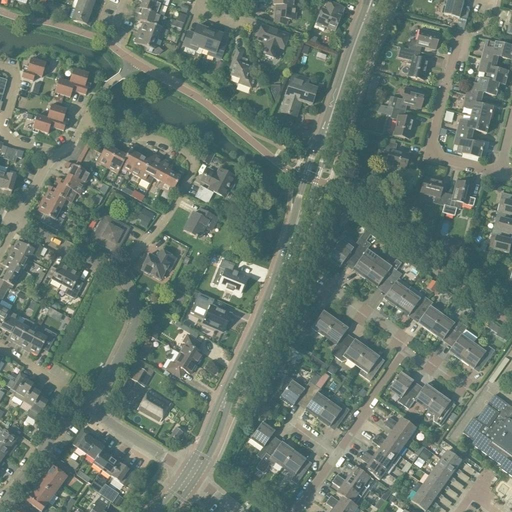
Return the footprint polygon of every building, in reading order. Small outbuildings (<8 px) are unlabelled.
[(96,3),(87,0),(78,0),(75,10),(90,15),(92,8),(94,9),(96,3)] [(162,5),(148,0),(135,0),(135,1),(142,3),(140,9),(158,16),(158,15),(162,5)] [(448,0),(445,15),(460,19),(458,28),(465,30),(467,20),(461,18),(465,2),(457,0),(456,0),(448,0)] [(322,10),(315,27),(316,27),(324,30),(325,27),(334,31),(343,9),(328,2),(324,11),(322,10)] [(293,7),(276,5),(274,24),(287,25),(288,19),(295,20),(296,7),(293,7)] [(90,15),(75,10),(69,8),(66,18),(90,27),(92,21),(88,20),(90,15)] [(158,15),(158,16),(140,9),(137,8),(135,13),(141,15),(139,21),(143,23),(143,22),(158,28),(158,27),(162,17),(158,15)] [(178,22),(179,23),(183,24),(184,24),(186,17),(179,14),(176,22),(178,22)] [(158,27),(158,28),(143,22),(143,23),(141,29),(139,28),(138,33),(157,40),(160,34),(166,36),(168,31),(158,27)] [(203,50),(210,31),(198,26),(195,34),(188,32),(183,46),(196,51),(197,48),(203,50)] [(257,41),(264,43),(260,53),(274,58),(277,48),(283,50),(288,35),(262,26),(257,41)] [(408,49),(420,52),(421,47),(436,50),(440,35),(420,30),(417,42),(410,41),(408,49)] [(222,35),(210,31),(203,50),(208,52),(207,55),(220,60),(226,46),(219,43),(222,35)] [(157,40),(138,33),(134,44),(141,46),(140,50),(154,55),(156,56),(157,56),(158,55),(159,55),(160,55),(160,54),(163,52),(162,51),(162,52),(155,45),(157,40)] [(308,35),(306,42),(315,46),(317,38),(308,35)] [(487,41),(482,59),(498,63),(499,57),(511,61),(511,59),(511,47),(497,43),(497,44),(487,41)] [(229,69),(232,70),(230,76),(239,80),(238,84),(251,89),(255,79),(247,76),(251,68),(246,66),(248,60),(241,58),(243,52),(236,49),(229,69)] [(408,49),(405,60),(412,62),(408,77),(424,81),(429,61),(418,59),(420,52),(408,49)] [(498,63),(482,59),(479,72),(489,74),(487,81),(482,79),(506,85),(509,73),(496,70),(498,63)] [(27,69),(43,74),(46,64),(30,60),(27,69)] [(42,78),(43,74),(27,69),(26,73),(23,72),(21,79),(32,82),(33,82),(35,76),(42,78)] [(60,95),(64,97),(70,98),(72,92),(86,96),(88,89),(85,88),(89,75),(73,70),(69,84),(59,81),(55,92),(55,94),(60,95)] [(221,72),(218,79),(225,82),(227,74),(221,72)] [(286,97),(281,113),(296,117),(301,103),(311,106),(316,89),(307,86),(309,80),(292,75),(290,81),(292,82),(288,98),(286,97)] [(506,85),(482,79),(480,86),(470,83),(467,95),(482,99),(484,93),(497,96),(500,84),(506,85)] [(266,89),(263,83),(258,86),(261,92),(266,89)] [(382,101),(374,99),(377,85),(369,84),(365,101),(381,105),(382,101)] [(389,107),(405,111),(406,106),(421,109),(425,94),(405,89),(402,101),(391,98),(389,107)] [(482,99),(467,95),(464,108),(474,111),(472,116),(490,121),(494,109),(481,105),(482,99)] [(37,116),(33,130),(48,134),(50,128),(64,132),(66,125),(63,124),(67,111),(60,109),(56,108),(52,106),(51,106),(51,108),(47,119),(37,116)] [(403,118),(405,111),(389,107),(389,108),(387,117),(391,117),(391,119),(398,120),(394,136),(409,139),(414,120),(403,118)] [(490,121),(472,116),(471,123),(460,121),(457,132),(473,136),(474,131),(487,134),(490,121)] [(271,118),(269,124),(278,127),(280,121),(271,118)] [(439,143),(450,144),(451,129),(440,128),(439,143)] [(473,136),(457,132),(454,145),(464,148),(463,154),(481,159),(484,146),(471,143),(473,136)] [(383,152),(389,153),(386,165),(387,165),(385,173),(386,173),(387,174),(388,174),(389,175),(391,175),(393,175),(394,175),(395,175),(397,175),(399,174),(400,174),(401,173),(402,173),(403,170),(405,170),(409,155),(395,151),(397,145),(385,142),(383,152)] [(94,155),(92,160),(97,163),(107,169),(116,152),(117,152),(120,145),(115,143),(112,149),(106,146),(103,152),(98,149),(94,155)] [(84,150),(94,155),(98,149),(87,144),(84,150)] [(121,168),(131,173),(140,156),(134,153),(137,147),(133,145),(130,150),(130,151),(121,168)] [(116,152),(107,169),(118,174),(121,168),(130,151),(130,150),(125,148),(122,155),(117,152),(116,152)] [(199,160),(209,166),(215,155),(205,149),(199,160)] [(81,155),(91,161),(92,160),(94,155),(84,150),(81,155)] [(131,173),(140,179),(141,179),(153,156),(153,155),(149,153),(145,159),(140,156),(131,173)] [(78,161),(88,167),(91,161),(81,155),(78,161)] [(153,155),(153,156),(141,179),(140,179),(145,182),(148,176),(154,179),(163,160),(153,155)] [(161,190),(161,189),(170,172),(173,167),(167,164),(168,162),(163,160),(154,179),(159,182),(156,188),(161,190)] [(78,161),(75,167),(67,163),(64,167),(71,171),(68,176),(85,185),(91,175),(86,172),(88,167),(78,161)] [(161,189),(161,190),(171,195),(184,171),(179,169),(175,175),(170,172),(161,189)] [(201,182),(210,187),(209,189),(223,197),(227,188),(231,190),(237,179),(219,170),(216,176),(207,171),(201,182)] [(16,177),(5,174),(1,189),(5,191),(4,194),(10,196),(16,177)] [(85,185),(68,176),(65,182),(58,178),(56,183),(59,185),(76,193),(76,194),(80,196),(85,185)] [(442,214),(447,195),(441,193),(444,183),(424,178),(420,193),(436,197),(434,204),(444,206),(442,214)] [(442,214),(454,217),(457,209),(454,208),(455,203),(467,206),(472,207),(474,200),(469,198),(472,186),(457,182),(453,196),(447,195),(442,214)] [(71,203),(76,194),(76,193),(59,185),(56,190),(49,186),(46,191),(48,192),(71,203)] [(213,193),(200,187),(195,198),(207,204),(213,193)] [(71,203),(48,192),(45,198),(44,197),(42,201),(60,211),(63,205),(69,208),(72,204),(71,203)] [(509,215),(511,215),(511,195),(503,193),(498,212),(509,215)] [(60,211),(42,201),(39,205),(41,206),(37,212),(44,215),(40,223),(57,231),(63,220),(57,217),(60,211)] [(193,214),(184,231),(199,239),(205,228),(211,231),(217,219),(200,210),(197,216),(193,214)] [(509,215),(498,212),(494,230),(508,234),(511,234),(511,221),(508,220),(509,215)] [(104,215),(91,240),(116,253),(129,228),(104,215)] [(369,237),(371,235),(374,231),(369,227),(364,233),(369,237)] [(508,234),(494,230),(491,241),(489,240),(489,241),(486,252),(494,253),(494,254),(495,250),(510,253),(511,243),(511,240),(507,239),(508,234)] [(349,264),(362,246),(357,243),(353,249),(341,240),(327,259),(340,268),(345,261),(349,264)] [(10,251),(16,254),(29,261),(32,255),(38,259),(43,249),(30,241),(27,247),(17,241),(13,247),(12,247),(10,251)] [(364,279),(379,259),(362,246),(349,264),(350,265),(353,260),(358,263),(352,271),(364,279)] [(22,270),(23,271),(29,261),(16,254),(10,251),(8,255),(9,256),(6,261),(22,270)] [(141,271),(160,281),(166,270),(169,272),(176,259),(161,251),(156,259),(149,255),(141,271)] [(387,283),(396,271),(397,271),(402,264),(397,260),(392,268),(379,259),(364,279),(377,289),(383,280),(387,283)] [(225,271),(219,287),(239,295),(246,279),(231,273),(234,265),(222,260),(219,268),(225,271)] [(22,270),(6,261),(5,261),(2,265),(9,269),(2,281),(0,279),(0,286),(7,290),(9,285),(13,287),(22,270)] [(60,263),(57,270),(51,267),(43,283),(48,286),(51,280),(61,286),(71,267),(67,265),(66,266),(60,263)] [(75,270),(71,267),(61,286),(67,289),(64,294),(75,300),(83,284),(77,281),(81,274),(75,271),(75,270)] [(395,308),(406,293),(395,285),(402,275),(397,271),(396,271),(387,283),(392,287),(383,299),(395,308)] [(414,308),(418,311),(427,299),(422,296),(418,301),(406,293),(395,308),(408,317),(414,308)] [(199,294),(191,313),(205,319),(203,324),(223,333),(232,313),(217,307),(219,303),(199,294)] [(427,299),(418,311),(424,315),(418,324),(429,332),(442,315),(430,307),(433,303),(427,299)] [(0,300),(0,328),(0,329),(9,312),(0,306),(0,302),(1,301),(0,300)] [(9,312),(0,329),(5,332),(1,340),(6,343),(7,341),(6,341),(16,322),(17,323),(20,317),(9,312)] [(323,337),(335,320),(323,312),(317,320),(312,316),(304,329),(309,332),(311,329),(323,337)] [(442,315),(429,332),(442,341),(448,333),(453,336),(462,324),(457,320),(454,324),(442,315)] [(17,345),(30,322),(25,319),(22,326),(17,323),(16,322),(6,341),(7,341),(11,343),(11,342),(17,345)] [(330,354),(335,357),(343,345),(339,342),(348,329),(335,320),(323,337),(335,346),(330,354)] [(27,352),(36,333),(31,330),(34,324),(30,322),(17,345),(23,348),(22,349),(27,352)] [(495,323),(491,329),(502,337),(506,331),(495,323)] [(462,324),(453,336),(458,340),(449,352),(461,361),(473,343),(462,335),(467,328),(462,324)] [(36,333),(27,352),(31,354),(31,353),(37,356),(41,349),(48,352),(56,336),(45,330),(42,336),(36,333)] [(196,365),(202,355),(197,352),(201,344),(187,336),(183,343),(185,345),(179,354),(196,365)] [(343,345),(335,357),(342,363),(347,360),(355,366),(367,349),(355,340),(349,349),(343,345)] [(145,361),(152,345),(146,342),(139,358),(145,361)] [(473,343),(461,361),(474,370),(476,367),(480,370),(480,371),(495,351),(489,347),(485,352),(473,343)] [(367,349),(355,366),(362,371),(359,375),(370,382),(379,370),(373,366),(379,358),(367,349)] [(196,365),(179,354),(173,364),(170,363),(166,370),(180,379),(184,371),(190,375),(196,365)] [(275,371),(282,373),(286,361),(280,359),(275,371)] [(322,363),(319,368),(325,373),(328,367),(322,363)] [(133,381),(140,385),(145,377),(148,379),(151,375),(140,369),(133,381)] [(23,402),(24,399),(25,399),(33,385),(29,383),(31,380),(20,373),(14,383),(13,384),(11,389),(10,390),(16,393),(13,396),(23,402)] [(403,406),(412,393),(407,390),(413,382),(401,373),(389,390),(401,399),(398,402),(403,406)] [(309,382),(314,386),(320,378),(315,374),(309,382)] [(301,395),(306,398),(315,386),(314,386),(309,382),(307,386),(286,377),(281,390),(284,392),(280,398),(292,407),(301,395)] [(32,408),(40,394),(36,392),(38,389),(33,385),(25,399),(24,399),(23,402),(32,408)] [(426,410),(438,393),(426,385),(417,397),(412,393),(403,406),(409,410),(414,402),(426,410)] [(315,386),(306,398),(311,402),(305,410),(317,419),(329,402),(323,397),(325,394),(315,386)] [(149,391),(137,410),(160,423),(170,404),(149,391)] [(450,402),(438,393),(426,410),(434,416),(434,422),(441,427),(449,415),(444,411),(450,402)] [(32,408),(30,411),(39,417),(36,422),(42,425),(48,414),(43,411),(48,403),(43,401),(45,397),(40,394),(32,408)] [(511,407),(511,408),(494,396),(476,421),(473,418),(463,433),(474,441),(471,445),(501,466),(499,468),(511,477),(511,407)] [(329,402),(317,419),(330,428),(336,419),(341,423),(349,411),(339,403),(336,407),(329,402)] [(387,422),(410,438),(409,438),(410,439),(416,429),(401,419),(397,424),(389,418),(387,422)] [(389,436),(404,447),(403,447),(410,439),(409,438),(410,438),(387,422),(384,425),(392,431),(389,436)] [(262,460),(270,447),(266,444),(275,432),(262,423),(248,443),(260,452),(257,456),(262,460)] [(19,430),(13,425),(10,429),(16,433),(19,430)] [(171,436),(177,441),(183,433),(176,428),(171,436)] [(95,442),(97,439),(83,429),(72,445),(86,455),(95,442)] [(0,435),(0,441),(13,451),(17,446),(14,444),(16,440),(4,431),(0,435)] [(397,455),(401,458),(401,457),(398,455),(403,447),(404,447),(389,436),(385,441),(377,435),(375,438),(398,455),(397,455)] [(380,448),(377,453),(392,464),(395,466),(401,458),(397,455),(398,455),(375,438),(372,442),(380,448)] [(86,455),(95,461),(104,449),(100,446),(102,443),(97,439),(95,442),(86,455)] [(13,451),(0,441),(0,455),(3,458),(6,454),(9,456),(13,451)] [(281,468),(293,451),(282,443),(276,451),(270,447),(262,460),(273,468),(275,464),(281,468)] [(101,471),(111,458),(107,455),(109,452),(104,449),(95,461),(92,464),(101,471)] [(306,460),(293,451),(281,468),(294,477),(291,481),(297,485),(305,473),(300,469),(306,460)] [(440,460),(460,474),(461,472),(456,469),(461,462),(447,451),(440,460)] [(363,456),(386,472),(385,472),(385,473),(392,464),(377,453),(376,452),(372,457),(365,452),(363,456)] [(363,456),(360,459),(368,465),(364,470),(379,481),(385,473),(385,472),(386,472),(363,456)] [(110,477),(119,464),(120,464),(122,461),(117,458),(114,461),(111,458),(101,471),(110,477)] [(414,465),(420,469),(424,463),(418,458),(414,465)] [(45,475),(60,486),(67,477),(70,472),(54,460),(47,470),(48,471),(45,475)] [(70,460),(67,465),(74,470),(78,465),(70,460)] [(435,468),(454,482),(455,481),(450,477),(454,472),(459,475),(460,474),(440,460),(435,468)] [(349,477),(364,487),(370,478),(355,468),(347,462),(344,466),(352,472),(349,477)] [(119,464),(110,477),(124,487),(136,471),(125,464),(123,467),(120,464),(119,464)] [(429,477),(448,491),(449,489),(444,485),(448,480),(453,484),(454,482),(435,468),(429,477)] [(54,495),(60,486),(45,475),(42,480),(40,479),(37,483),(54,495)] [(335,479),(358,496),(364,487),(349,477),(346,481),(337,475),(335,479)] [(423,485),(442,499),(443,497),(438,494),(442,488),(447,492),(448,491),(429,477),(423,485)] [(337,493),(357,508),(358,508),(352,504),(358,496),(335,479),(332,483),(340,489),(337,493)] [(54,495),(37,483),(34,487),(36,488),(33,493),(48,504),(54,495)] [(98,485),(94,491),(98,494),(102,488),(98,485)] [(105,485),(102,488),(98,494),(112,504),(119,494),(105,485)] [(417,493),(436,507),(438,505),(433,502),(436,497),(441,500),(442,499),(423,485),(417,493)] [(41,511),(48,504),(33,493),(29,497),(28,496),(21,505),(28,510),(31,505),(40,511),(41,511)] [(328,500),(345,511),(354,511),(357,508),(337,493),(337,494),(342,498),(339,502),(331,497),(328,500)] [(417,493),(410,502),(424,511),(429,511),(427,510),(430,505),(435,509),(436,507),(417,493)] [(281,498),(276,505),(282,510),(287,503),(281,498)] [(103,511),(107,507),(97,500),(93,506),(94,507),(90,511),(103,511)] [(345,511),(328,500),(326,504),(332,509),(329,511),(345,511)]
